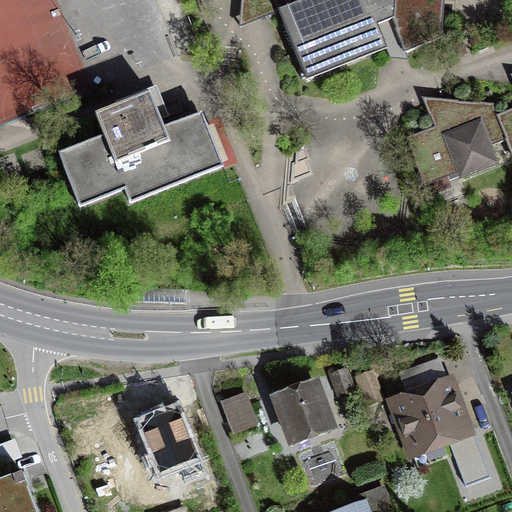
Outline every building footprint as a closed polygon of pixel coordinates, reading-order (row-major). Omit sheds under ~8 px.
[(286,0),(289,6),(278,10),(305,80),(386,48),(383,41),(397,35),(405,53),(439,39),(442,0),(286,0)] [(224,167),(203,114),(164,129),(160,119),(169,116),(157,86),(116,102),(116,107),(95,115),(104,138),(58,156),(79,207),(124,190),(130,204),(224,167)] [(447,110),(429,115),(434,127),(406,138),(416,163),(438,154),(445,171),(456,166),(461,178),(497,163),(490,147),(506,140),(497,115),(492,104),(443,100),(447,110)] [(511,109),(497,115),(506,140),(511,137),(511,109)] [(330,370),(339,395),(352,390),(343,365),(330,370)] [(367,403),(381,398),(372,374),(358,380),(367,403)] [(412,454),(468,433),(449,382),(393,403),(412,454)] [(291,441),(331,426),(315,385),(276,400),(291,441)] [(262,427),(251,398),(225,408),(236,436),(262,427)] [(142,425),(161,473),(180,465),(185,477),(201,471),(177,411),(142,425)] [(37,511),(28,486),(0,497),(0,511),(37,511)] [(382,511),(390,510),(382,490),(360,498),(361,503),(336,511),(382,511)]
